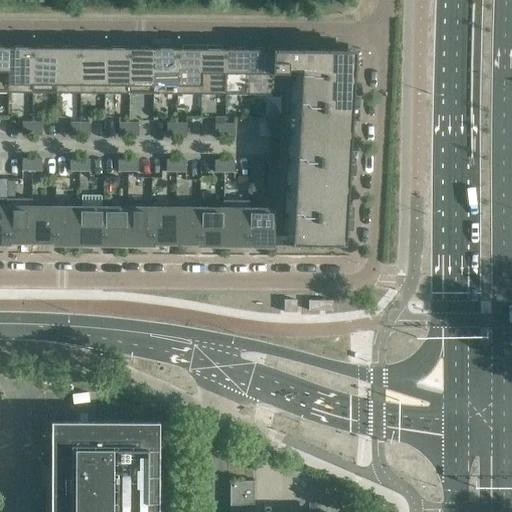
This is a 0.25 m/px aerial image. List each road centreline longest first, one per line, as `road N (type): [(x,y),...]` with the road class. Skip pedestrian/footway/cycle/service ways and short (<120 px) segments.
road 1 (residential): [(385,30),(368,277),(0,278)]
road 2 (secondary): [(506,407),(511,0)]
road 3 (residential): [(0,27),(385,30)]
road 4 (secondary): [(463,0),(455,326)]
road 5 (secondary): [(207,352),(238,380),(376,423),(456,436)]
road 6 (secondary): [(0,326),(98,330),(207,352)]
road 7 (secondary): [(387,378),(258,347),(207,352)]
